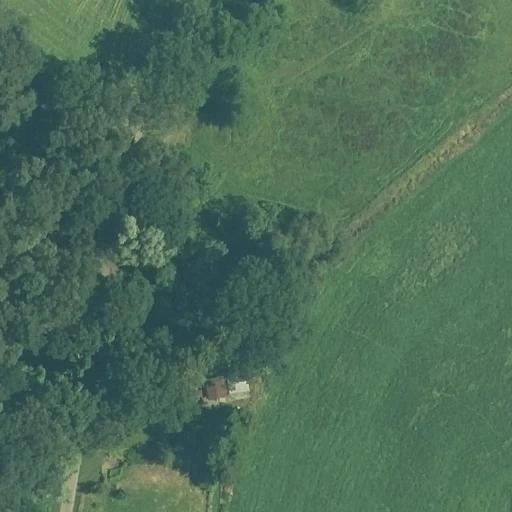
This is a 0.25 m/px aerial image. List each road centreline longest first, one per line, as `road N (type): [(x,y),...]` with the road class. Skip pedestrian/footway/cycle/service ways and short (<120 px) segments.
road 1 (residential): [(67,511),(120,159),(185,0)]
road 2 (track): [(120,159),(0,77)]
